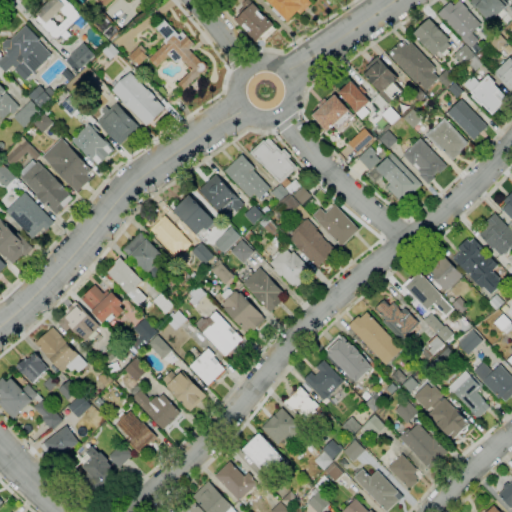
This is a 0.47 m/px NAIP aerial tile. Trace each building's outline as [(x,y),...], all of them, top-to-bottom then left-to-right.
[(59,41),(58,39),(56,40),(48,31),(47,32),(43,29),(45,28),(41,23),(40,25),(37,22),(38,20),(36,18),(41,14),(38,11),(50,0),(67,0),(69,2),(70,1),(77,8),(76,9),(82,16),(75,22),(77,24),(71,29),(69,28),(67,30),(72,35),(67,40),(64,37),(59,41)] [(256,42),(235,21),(247,10),(242,5),(246,0),(250,0),(253,3),(277,29),(264,40),(258,40),(256,42)] [(287,22),(286,20),(284,22),(272,9),(274,8),(266,0),(309,0),(312,4),(301,15),(298,12),(287,22)] [(471,49),(438,14),(450,2),(454,5),(460,0),(468,9),(468,10),(482,25),(473,33),(479,41),(471,49)] [(492,21),(479,8),(478,9),(476,7),(476,8),(470,2),(472,0),(503,0),(507,3),(509,5),(492,21)] [(444,57),(440,53),(437,56),(436,54),(434,56),(427,48),(426,49),(420,43),(421,42),(413,34),(430,18),(450,40),(447,42),(451,46),(447,49),(450,52),(444,57)] [(174,98),(171,94),(180,85),(179,84),(192,71),(190,68),(190,67),(182,58),(177,63),(169,55),(157,67),(150,59),(166,43),(165,42),(165,40),(166,39),(156,27),(164,19),(179,35),(184,32),(195,44),(190,49),(201,62),(203,62),(204,62),(208,65),(208,69),(207,71),(204,73),(202,73),(184,90),(184,89),(174,98)] [(111,39),(102,29),(113,21),(120,31),(111,39)] [(34,73),(24,62),(22,64),(21,63),(16,68),(14,65),(6,72),(0,65),(0,57),(2,59),(8,53),(4,48),(3,43),(7,39),(12,39),(27,25),(41,40),(39,41),(53,55),(34,73)] [(75,71),(68,63),(73,59),(71,56),(85,43),(86,44),(99,33),(100,34),(101,33),(108,40),(108,41),(110,43),(102,50),(97,53),(96,51),(94,53),(96,55),(82,68),(80,67),(75,71)] [(498,51),(490,43),(499,33),(507,42),(498,51)] [(438,78),(426,90),(418,82),(416,83),(389,55),(391,54),(390,52),(400,42),(402,43),(407,38),(436,68),(434,69),(435,70),(433,73),(438,78)] [(111,60),(102,51),(111,43),(114,47),(114,46),(120,52),(118,54),(118,55),(114,59),(113,58),(111,60)] [(138,66),(130,56),(142,45),(147,51),(145,53),(148,57),(138,66)] [(463,64),(454,55),(451,51),(456,47),(459,51),(465,45),(474,54),(463,64)] [(481,60),(477,56),(482,51),(487,55),(481,60)] [(476,71),(468,63),(475,55),(484,63),(476,71)] [(388,99),(364,75),(369,70),(366,68),(378,56),(399,78),(396,82),(395,80),(393,82),(396,85),(388,92),(392,96),(388,99)] [(511,90),(511,91),(494,74),(511,56),(511,90)] [(147,126),(130,108),(122,100),(112,90),(116,87),(112,83),(116,80),(120,84),(131,73),(127,69),(129,66),(134,70),(133,73),(147,89),(148,88),(156,97),(166,109),(147,126)] [(27,76),(23,71),(28,67),(32,72),(27,76)] [(69,81),(62,74),(68,69),(74,75),(69,81)] [(447,88),(438,79),(447,71),(455,79),(447,88)] [(492,115),(483,105),(481,107),(471,96),(473,95),(470,92),(472,91),(465,84),(473,76),(480,83),(489,75),(496,83),(494,84),(507,97),(503,100),(505,103),(492,115)] [(42,108),(36,102),(30,96),(32,94),(27,89),(36,80),(41,85),(40,85),(46,91),(49,87),(56,93),(42,108)] [(362,119),(357,114),(358,113),(339,93),(351,81),(358,88),(361,86),(367,92),(364,95),(370,101),(365,107),(370,112),(362,119)] [(457,98),(448,89),(455,82),(464,91),(457,98)] [(3,119),(0,115),(0,83),(7,91),(5,93),(20,106),(16,111),(17,111),(13,115),(11,112),(3,119)] [(419,103),(410,93),(418,86),(426,96),(419,103)] [(328,132),(313,115),(320,109),(317,105),(325,98),(328,101),(335,94),(349,109),(349,110),(354,116),(338,131),(334,126),(328,132)] [(72,116),(62,105),(72,95),(82,106),(72,116)] [(406,110),(400,104),(407,97),(413,103),(406,110)] [(474,140),(448,113),(462,99),(488,126),(474,140)] [(25,128),(14,117),(32,100),(42,111),(25,128)] [(121,146),(98,122),(103,117),(102,116),(111,107),(112,108),(117,103),(140,127),(121,146)] [(391,124),(382,115),(390,107),(400,116),(391,124)] [(414,128),(404,118),(413,109),(423,120),(414,128)] [(43,133),(34,123),(44,112),(54,122),(43,133)] [(452,161),(442,150),(441,151),(440,150),(437,153),(428,143),(431,140),(425,135),(432,129),(432,130),(445,118),(469,143),(460,151),(461,152),(452,161)] [(99,166),(95,162),(94,163),(84,152),(86,150),(82,147),(80,149),(73,141),(86,127),(88,124),(89,125),(90,124),(93,127),(95,125),(103,132),(101,133),(111,144),(110,145),(115,150),(99,166)] [(363,149),(355,139),(368,128),(376,137),(363,149)] [(389,149),(379,139),(386,132),(396,142),(389,149)] [(12,167),(4,159),(19,141),(23,136),(42,155),(37,160),(28,151),(12,167)] [(291,193),(282,183),(281,184),(261,162),(260,163),(250,153),(264,140),(265,141),(269,137),(282,151),(284,149),(292,156),(289,159),(297,168),(287,178),(292,183),(295,180),(300,185),(291,193)] [(78,192),(44,157),(62,138),(93,169),(88,174),(92,178),(78,192)] [(428,184),(420,176),(422,174),(418,171),(421,168),(416,163),(413,166),(403,155),(421,138),(447,165),(428,184)] [(349,161),(341,153),(351,144),(358,152),(349,161)] [(380,159),(369,147),(357,158),(369,170),(380,159)] [(403,203),(387,187),(391,183),(376,168),(392,153),(422,184),(403,203)] [(362,172),(353,162),(361,154),(370,163),(362,172)] [(260,199),(255,194),(250,198),(225,171),(242,155),(255,168),(253,170),(271,189),(260,199)] [(58,215),(47,204),(46,204),(37,195),(38,194),(28,185),(29,184),(22,178),(23,177),(21,176),(23,175),(21,172),(34,160),(37,164),(39,162),(55,178),(57,177),(65,186),(64,187),(71,195),(70,195),(73,198),(64,207),(65,207),(58,215)] [(14,178),(1,164),(0,164),(0,181),(5,187),(14,178)] [(224,216),(199,190),(216,174),(245,204),(236,212),(233,208),(224,216)] [(279,202),(271,193),(281,184),(289,193),(279,202)] [(302,205),(293,196),(303,186),(312,196),(302,205)] [(34,239),(7,211),(26,192),(55,223),(45,233),(44,232),(41,235),(39,234),(34,239)] [(511,220),(502,210),(507,205),(503,201),(511,192),(511,220)] [(290,215),(280,204),(290,194),(301,205),(290,215)] [(204,240),(175,210),(189,196),(216,223),(208,230),(211,233),(204,240)] [(342,247),(317,222),(318,221),(313,216),(321,208),(326,213),(335,204),(360,229),(342,247)] [(254,225),(245,215),(255,205),(264,215),(254,225)] [(511,250),(510,248),(502,256),(495,248),(493,250),(479,235),(489,225),(486,222),(495,213),(511,231),(511,250)] [(176,258),(169,251),(170,250),(166,246),(165,246),(158,239),(159,239),(150,230),(166,215),(184,233),(183,234),(193,244),(186,252),(184,250),(176,258)] [(272,236),(264,227),(264,228),(259,223),(267,216),(272,222),(279,230),(272,236)] [(318,268),(305,254),(304,255),(296,246),(297,246),(291,239),(293,236),(291,234),(308,218),(315,226),(314,227),(323,237),(328,243),(329,242),(336,250),(318,268)] [(14,264),(0,250),(0,219),(8,227),(9,226),(35,248),(26,257),(24,254),(14,264)] [(225,253),(216,243),(233,227),(242,236),(225,253)] [(147,275),(130,257),(123,250),(142,232),(166,257),(147,275)] [(491,294),(483,287),(482,288),(453,258),(461,251),(458,248),(467,239),(470,242),(474,239),(483,248),(481,251),(487,257),(486,258),(487,259),(490,256),(498,265),(492,271),(493,273),(494,271),(504,282),(491,294)] [(243,263),(231,251),(242,240),(254,252),(243,263)] [(205,265),(192,252),(202,242),(215,256),(205,265)] [(298,287),(295,285),(293,287),(282,275),(281,277),(274,270),(275,268),(270,263),(286,248),(292,254),(294,252),(311,269),(310,270),(313,273),(298,287)] [(446,292),(427,272),(444,256),(463,276),(453,286),(454,287),(450,291),(448,290),(446,292)] [(139,305),(107,273),(117,263),(116,262),(121,257),(144,281),(137,287),(147,297),(139,305)] [(222,280),(213,271),(217,267),(215,264),(219,259),(222,262),(222,263),(231,272),(222,280)] [(183,286),(171,275),(181,266),(192,277),(183,286)] [(271,312),(243,284),(260,267),(284,292),(280,296),(284,300),(271,312)] [(446,318),(433,304),(427,310),(416,299),(410,304),(404,298),(408,294),(401,287),(410,279),(411,280),(419,272),(443,296),(442,296),(455,309),(446,318)] [(194,306),(189,301),(193,298),(189,293),(198,284),(208,293),(194,306)] [(105,324),(104,323),(103,323),(92,312),(93,311),(83,300),(85,297),(84,296),(96,285),(104,294),(108,290),(111,293),(113,292),(124,303),(121,306),(125,311),(118,318),(117,316),(109,323),(107,322),(105,324)] [(250,335),(247,331),(245,333),(224,309),(226,308),(223,304),(227,300),(222,295),(229,288),(234,293),(237,291),(239,294),(241,292),(249,302),(250,301),(267,319),(250,335)] [(166,314),(153,301),(162,293),(175,306),(166,314)] [(497,310),(489,302),(496,294),(504,302),(497,310)] [(461,313),(452,304),(460,297),(468,306),(461,313)] [(504,313),(500,308),(511,298),(511,305),(509,308),(510,308),(504,313)] [(403,341),(383,322),(385,319),(375,310),(384,300),(390,306),(394,302),(400,308),(398,309),(401,312),(405,308),(409,311),(409,314),(419,323),(403,341)] [(83,343),(69,328),(66,331),(58,323),(65,317),(66,318),(69,315),(65,312),(75,302),(77,304),(79,303),(101,326),(94,332),(83,343)] [(176,330),(169,323),(173,320),(171,318),(179,310),(187,319),(176,330)] [(226,356),(195,325),(202,317),(204,319),(208,319),(210,317),(211,317),(216,312),(231,327),(231,326),(237,332),(238,331),(244,337),(247,334),(253,340),(247,346),(242,341),(226,356)] [(386,365),(349,326),(359,316),(361,318),(367,312),(403,349),(386,365)] [(502,331),(494,323),(503,314),(511,322),(502,331)] [(140,353),(131,345),(141,336),(134,328),(145,318),(158,332),(149,341),(150,343),(140,353)] [(447,344),(430,326),(437,320),(454,337),(447,344)] [(80,372),(76,368),(72,372),(68,368),(63,372),(36,344),(54,327),(68,341),(66,343),(78,355),(79,354),(88,364),(80,372)] [(468,355),(457,345),(473,330),(483,341),(468,355)] [(357,382),(353,379),(352,380),(326,353),(328,351),(325,348),(340,333),(369,363),(372,367),(357,382)] [(171,350),(157,335),(148,343),(163,358),(171,350)] [(432,356),(428,351),(431,347),(428,344),(436,336),(444,344),(432,356)] [(437,373),(429,365),(447,347),(455,355),(437,373)] [(209,386),(190,366),(209,348),(215,355),(221,362),(220,363),(226,370),(209,386)] [(33,383),(25,375),(24,377),(16,368),(27,357),(29,359),(35,353),(37,356),(38,355),(41,357),(40,358),(49,368),(33,383)] [(137,381),(125,369),(137,357),(149,369),(137,381)] [(325,400),(304,380),(312,372),(316,376),(320,371),(317,368),(324,361),(344,381),(325,400)] [(511,396),(506,402),(501,397),(499,399),(482,382),(483,381),(474,371),(483,362),(493,372),(501,365),(511,376),(511,396)] [(400,385),(391,376),(398,369),(407,378),(400,385)] [(477,419),(469,411),(470,410),(461,399),(460,400),(454,394),(452,396),(446,389),(466,370),(472,377),(473,375),(483,386),(476,393),(490,407),(477,419)] [(190,413),(166,388),(169,385),(163,380),(172,371),(178,377),(184,371),(196,384),(197,384),(203,390),(202,391),(207,396),(190,413)] [(107,388),(98,379),(105,372),(114,381),(107,388)] [(411,393),(402,384),(411,376),(419,384),(411,393)] [(50,391),(44,384),(51,377),(57,384),(50,391)] [(54,431),(42,418),(44,417),(35,407),(39,403),(35,399),(14,419),(0,405),(0,401),(2,400),(0,397),(0,381),(4,378),(8,382),(12,378),(23,390),(29,384),(53,409),(53,408),(65,420),(54,431)] [(68,399),(59,390),(70,380),(78,390),(68,399)] [(452,441),(436,425),(437,424),(428,415),(442,401),(439,399),(428,410),(415,397),(429,382),(454,409),(456,407),(460,412),(459,412),(468,421),(468,422),(469,424),(467,426),(468,430),(465,433),(460,432),(452,441)] [(306,422),(292,408),(291,410),(283,402),(286,400),(288,402),(299,391),(297,389),(300,386),(309,395),(308,396),(314,402),(315,401),(319,405),(315,409),(317,411),(306,422)] [(163,431),(151,418),(152,417),(133,398),(142,390),(152,401),(157,396),(159,398),(163,394),(181,413),(163,431)] [(374,412),(366,404),(372,398),(370,397),(375,392),(377,394),(380,392),(384,396),(382,399),(384,401),(374,412)] [(77,418),(91,406),(80,394),(67,406),(77,418)] [(407,424),(395,411),(407,399),(419,412),(407,424)] [(278,445),(261,429),(282,408),(303,428),(288,442),(285,439),(278,445)] [(141,455),(125,439),(128,436),(117,424),(121,420),(119,418),(125,412),(127,415),(131,411),(143,422),(159,437),(153,443),(154,444),(152,447),(151,446),(141,455)] [(373,439),(361,427),(374,415),(376,414),(387,425),(373,439)] [(352,436),(342,427),(352,417),(361,426),(352,436)] [(429,470),(399,438),(408,429),(410,431),(418,424),(433,439),(435,438),(448,452),(429,470)] [(57,460),(52,453),(48,456),(41,446),(67,426),(80,443),(57,460)] [(269,475),(243,450),(261,432),(286,457),(269,475)] [(333,460),(323,449),(332,440),(338,446),(340,444),(343,447),(341,449),(342,451),(333,460)] [(353,462),(343,452),(355,440),(365,450),(353,462)] [(120,468),(109,457),(123,444),(134,455),(120,468)] [(98,496),(86,485),(88,483),(83,478),(88,473),(83,468),(87,463),(83,459),(87,455),(86,454),(93,447),(100,454),(101,453),(109,461),(107,462),(112,467),(111,468),(119,475),(98,496)] [(324,471),(315,461),(324,451),(334,461),(324,471)] [(411,488),(409,486),(408,488),(388,467),(402,454),(416,469),(417,468),(423,474),(417,480),(418,482),(411,488)] [(240,501),(215,476),(230,461),(245,477),(249,473),(259,483),(240,501)] [(336,481),(326,471),(334,463),(344,473),(336,481)] [(387,511),(362,485),(378,470),(398,492),(399,491),(404,497),(398,503),(397,502),(387,511)] [(207,511),(192,497),(209,481),(235,508),(234,509),(236,511),(207,511)] [(511,508),(511,510),(498,496),(505,489),(502,487),(507,482),(510,485),(511,483),(511,508)] [(317,511),(308,503),(315,496),(311,492),(316,488),(329,500),(317,511)] [(291,510),(281,501),(290,492),(300,501),(291,510)] [(343,511),(357,499),(369,511),(371,509),(374,511),(343,511)] [(177,511),(187,502),(191,506),(193,504),(199,510),(201,508),(205,511),(177,511)] [(271,511),(281,502),(290,511),(271,511)] [(500,511),(492,503),(482,511),(500,511)]
